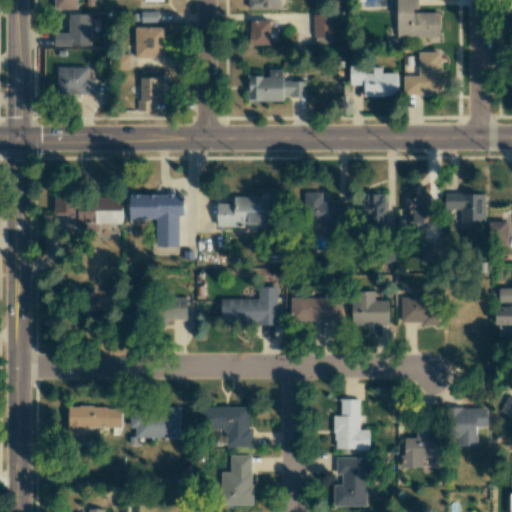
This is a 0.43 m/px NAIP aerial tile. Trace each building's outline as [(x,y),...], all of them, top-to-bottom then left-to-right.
[(76,8),(76,0),(53,0),(54,9),(76,8)] [(247,0),(248,9),(279,9),(279,0),(247,0)] [(439,12),(417,11),(417,0),(396,0),(396,37),(438,38),(439,12)] [(140,22),(157,22),(157,12),(141,12),(140,22)] [(90,14),(69,14),(68,33),(55,33),(55,45),(90,46),(90,14)] [(332,36),(333,15),(313,15),(313,36),(332,36)] [(270,44),(269,20),(249,20),(250,45),(270,44)] [(135,57),(163,58),(164,27),(135,27),(135,57)] [(418,76),(403,75),(402,94),(422,95),(422,89),(439,89),(441,52),(419,52),(418,76)] [(129,69),(130,54),(118,54),(118,68),(129,69)] [(397,96),(396,73),(381,73),(381,67),(372,67),(372,73),(364,73),(364,64),(349,64),(349,85),(363,85),(363,96),(397,96)] [(87,67),(60,67),(60,95),(95,95),(94,78),(88,78),(87,67)] [(247,101),(282,101),(283,69),(269,69),(268,76),(247,76),(247,101)] [(139,77),(139,111),(153,111),(153,100),(158,100),(158,91),(163,91),(163,78),(139,77)] [(284,96),(305,97),(305,81),(285,81),(284,96)] [(406,223),(429,223),(428,193),(418,193),(418,198),(406,199),(406,223)] [(484,193),(445,194),(445,210),(453,210),(453,228),(470,228),(470,221),(484,221),(484,193)] [(121,223),(121,194),(54,196),(54,216),(74,215),(74,224),(121,223)] [(156,219),(155,246),(178,247),(179,216),(183,216),(184,195),(129,194),(129,218),(156,219)] [(385,194),(364,194),(365,226),(386,225),(385,194)] [(216,226),(275,225),(275,195),(233,195),(233,203),(216,203),(216,226)] [(317,202),(317,222),(326,222),(326,228),(347,228),(347,202),(317,202)] [(509,221),(488,221),(488,242),(503,241),(504,258),(510,258),(509,221)] [(441,242),(422,242),(422,261),(441,261),(441,242)] [(277,323),(276,287),(258,287),(258,299),(220,299),(221,323),(277,323)] [(511,302),(511,287),(498,288),(499,302),(511,302)] [(89,290),(89,309),(113,308),(113,289),(89,290)] [(374,300),(374,292),(352,291),(351,324),(388,325),(389,300),(374,300)] [(437,323),(436,296),(400,297),(400,323),(437,323)] [(186,297),(164,298),(165,319),(187,319),(186,297)] [(341,298),(290,297),(290,320),(341,321),(341,298)] [(511,418),(511,398),(507,396),(498,411),(511,418)] [(358,429),(359,399),(340,399),(340,416),(334,416),(333,449),(368,450),(368,429),(358,429)] [(120,427),(120,407),(68,407),(68,438),(85,439),(85,427),(120,427)] [(252,447),(252,428),(248,428),(248,407),(202,407),(202,431),(226,431),(226,447),(252,447)] [(487,407),(451,408),(452,446),(477,445),(477,426),(487,426),(487,407)] [(180,408),(129,408),(129,428),(135,428),(134,437),(179,438),(180,408)] [(437,457),(438,420),(416,420),(416,438),(403,438),(402,467),(422,468),(422,457),(437,457)] [(251,505),(251,455),(229,455),(229,472),(221,472),(221,505),(251,505)] [(370,458),(336,457),(335,475),(342,475),(341,485),(333,485),(333,506),(366,507),(366,488),(370,488),(370,458)]
